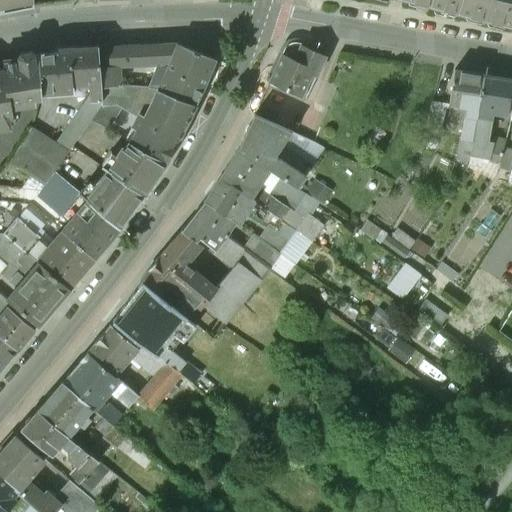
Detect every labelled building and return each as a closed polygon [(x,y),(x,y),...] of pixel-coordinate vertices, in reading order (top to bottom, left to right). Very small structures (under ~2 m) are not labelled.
[(33,0),(0,0),(0,11),(33,6),(33,0)] [(511,0),(403,0),(460,14),(461,9),(470,12),(469,16),(503,25),(504,20),(511,22),(511,27),(511,0)] [(284,50),(282,53),(269,82),(301,96),(311,74),(317,76),(320,70),(326,55),(325,54),(301,44),(295,42),(292,43),(289,44),(286,46),(284,50)] [(176,43),(98,47),(100,86),(113,84),(127,86),(128,69),(165,69),(155,91),(195,105),(204,88),(215,59),(176,43)] [(98,47),(69,48),(72,84),(86,83),(87,96),(54,143),(69,152),(90,121),(102,104),(100,86),(98,47)] [(69,48),(39,54),(41,95),(73,92),(72,84),(69,48)] [(339,51),(327,49),(325,54),(326,55),(320,70),(329,74),(339,51)] [(41,95),(39,54),(34,55),(34,54),(31,51),(20,53),(18,57),(18,58),(5,61),(4,64),(4,68),(0,68),(0,123),(12,121),(13,120),(10,101),(41,95)] [(127,86),(113,84),(100,86),(102,104),(90,121),(105,129),(121,108),(134,117),(134,120),(130,125),(136,129),(155,91),(165,69),(128,69),(127,86)] [(485,75),(455,70),(450,104),(467,106),(459,160),(469,162),(473,139),(479,109),(485,75)] [(511,108),(511,79),(485,75),(479,109),(493,112),(502,113),(501,117),(507,118),(507,114),(511,115),(511,108)] [(326,82),(317,103),(328,108),(337,86),(326,82)] [(155,91),(136,129),(129,142),(166,162),(195,105),(155,91)] [(447,103),(432,101),(425,130),(441,133),(447,103)] [(493,112),(479,109),(473,139),(487,142),(493,112)] [(290,133),(253,116),(238,149),(269,169),(281,177),(297,188),(306,176),(280,158),(276,158),(276,152),(290,133)] [(54,143),(29,127),(9,161),(46,185),(55,172),(69,152),(54,143)] [(495,137),(488,162),(499,165),(505,139),(495,137)] [(129,142),(128,142),(122,151),(120,150),(117,155),(116,154),(105,169),(106,169),(144,195),(166,162),(129,142)] [(307,220),(263,189),(259,189),(258,191),(255,189),(269,169),(238,149),(219,178),(250,198),(297,231),(311,241),(322,226),(310,217),(307,220)] [(144,195),(106,169),(83,196),(120,228),(144,195)] [(83,196),(55,172),(46,185),(39,195),(72,223),(64,232),(94,259),(95,259),(120,228),(83,196)] [(297,188),(281,177),(272,190),(297,206),(305,194),(297,188)] [(297,231),(251,198),(250,198),(219,178),(204,202),(235,222),(238,224),(246,213),(268,229),(266,232),(270,236),(265,243),(280,254),(297,231)] [(235,222),(204,202),(181,231),(196,242),(199,238),(214,249),(225,235),(227,233),(235,222)] [(64,232),(51,247),(17,217),(3,233),(5,233),(38,263),(68,289),(94,259),(64,232)] [(181,231),(166,249),(180,261),(196,242),(181,231)] [(3,233),(0,232),(0,255),(9,262),(0,273),(0,274),(16,288),(38,263),(5,233),(3,233)] [(236,263),(214,289),(236,306),(270,267),(225,235),(215,247),(236,263)] [(265,243),(253,235),(245,247),(271,266),(280,254),(265,243)] [(180,261),(166,249),(139,280),(141,282),(186,318),(211,286),(180,261)] [(408,261),(390,285),(405,297),(424,272),(408,261)] [(16,288),(8,298),(38,326),(68,289),(38,263),(16,288)] [(186,318),(141,282),(113,321),(155,354),(158,356),(186,318)] [(236,306),(214,289),(202,305),(223,322),(236,306)] [(8,309),(0,317),(0,334),(17,350),(34,331),(8,309)] [(137,347),(109,326),(87,353),(114,376),(137,347)] [(0,370),(17,350),(0,334),(0,370)] [(114,376),(87,353),(61,382),(92,408),(94,410),(100,403),(109,392),(119,380),(114,376)] [(155,375),(137,396),(156,412),(183,432),(188,425),(177,416),(178,415),(157,401),(164,393),(168,397),(177,387),(173,384),(181,374),(173,368),(158,356),(155,354),(144,366),(155,375)] [(199,374),(180,359),(173,368),(181,374),(192,383),(199,374)] [(137,396),(119,380),(109,392),(128,407),(137,396)] [(61,382),(52,392),(52,393),(38,410),(68,436),(77,426),(81,430),(91,419),(86,415),(92,408),(61,382)] [(121,416),(107,404),(104,407),(100,403),(94,410),(102,417),(112,426),(121,416)] [(77,466),(70,474),(90,492),(100,482),(98,481),(108,467),(89,453),(68,436),(38,410),(22,428),(52,455),(61,444),(68,450),(68,458),(77,466)] [(112,426),(102,417),(94,426),(104,434),(103,435),(116,446),(125,436),(112,426)] [(44,459),(16,435),(0,452),(0,472),(18,489),(26,480),(44,459)] [(42,511),(18,489),(0,472),(0,511),(4,511),(11,504),(19,511),(42,511)] [(43,494),(26,480),(18,489),(42,511),(67,511),(83,493),(72,483),(56,501),(45,492),(43,494)]
